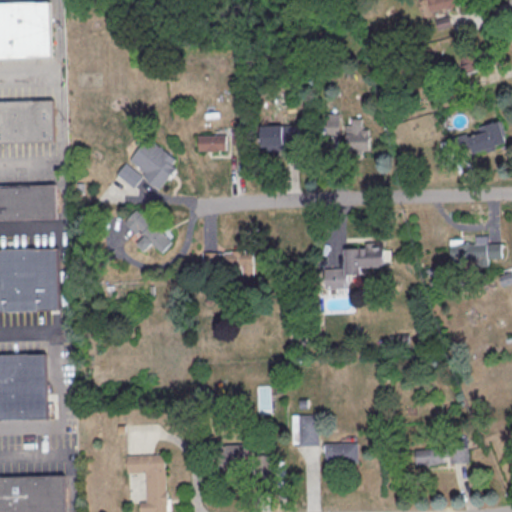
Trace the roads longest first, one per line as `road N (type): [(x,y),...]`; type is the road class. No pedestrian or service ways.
road 1 (residential): [(511,193),(331,198)]
road 2 (residential): [(195,205),(331,198)]
